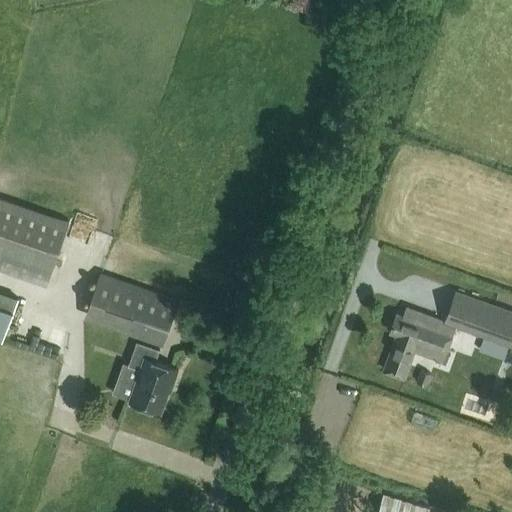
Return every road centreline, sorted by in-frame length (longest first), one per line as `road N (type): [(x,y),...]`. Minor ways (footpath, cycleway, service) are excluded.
road 1 (unclassified): [(214,511),(390,0)]
road 2 (track): [(375,251),(298,453),(241,433)]
